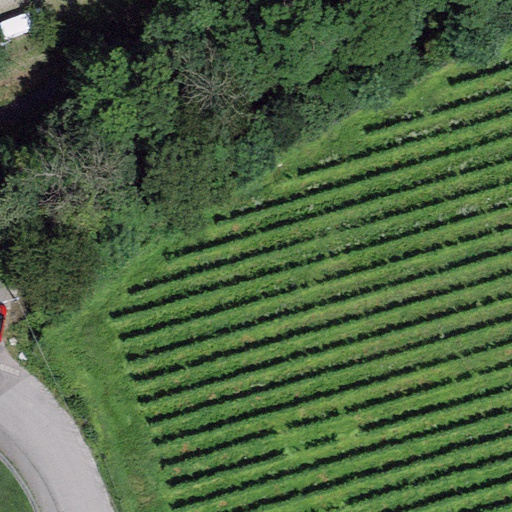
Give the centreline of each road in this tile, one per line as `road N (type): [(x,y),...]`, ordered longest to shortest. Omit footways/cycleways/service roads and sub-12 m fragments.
road 1 (track): [(0,254),(422,0)]
road 2 (residential): [(86,511),(78,483),(0,390)]
